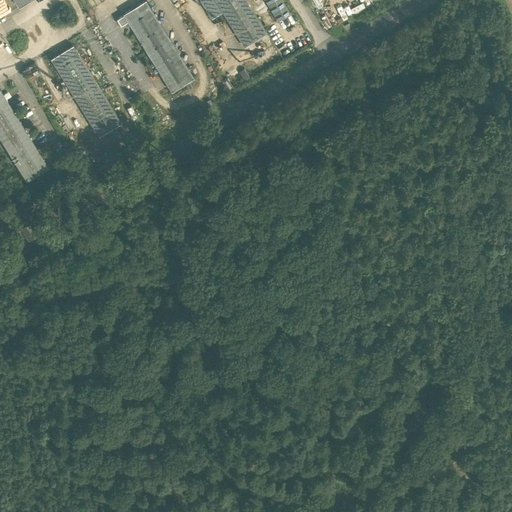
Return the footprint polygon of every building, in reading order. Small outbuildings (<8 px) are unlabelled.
[(194,77),(146,0),(143,0),(123,13),(124,14),(128,20),(172,91),(194,77)] [(266,32),(246,0),(200,0),(212,18),(223,11),(245,46),(266,32)] [(290,13),(281,0),(266,0),(278,20),(290,13)] [(327,12),(334,25),(350,16),(343,3),(327,12)] [(124,14),(117,18),(121,25),(128,20),(124,14)] [(121,122),(73,44),(51,58),(99,135),(121,122)] [(48,167),(0,89),(0,137),(26,180),(48,167)]
